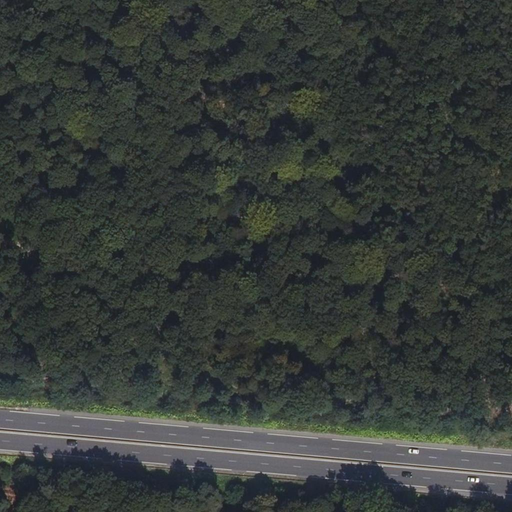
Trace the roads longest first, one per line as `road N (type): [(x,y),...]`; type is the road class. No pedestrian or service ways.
road 1 (primary): [(0,440),(511,485)]
road 2 (primary): [(511,465),(0,420)]
